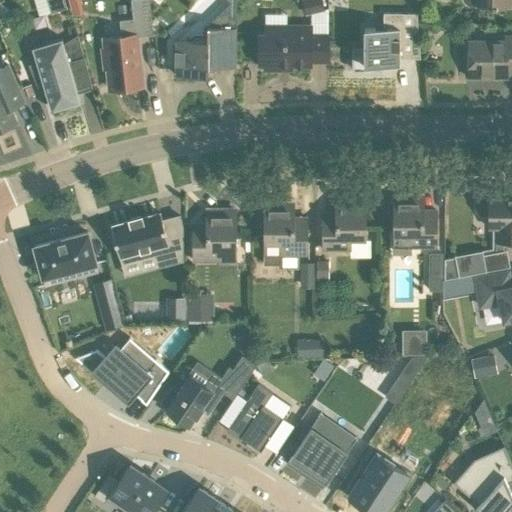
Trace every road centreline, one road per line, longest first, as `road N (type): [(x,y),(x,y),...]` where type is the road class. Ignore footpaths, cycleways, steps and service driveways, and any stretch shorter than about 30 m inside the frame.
road 1 (residential): [(0,201),(160,146),(276,132),(511,126)]
road 2 (residential): [(307,511),(212,457),(108,428)]
road 3 (residential): [(108,428),(53,378),(0,249)]
